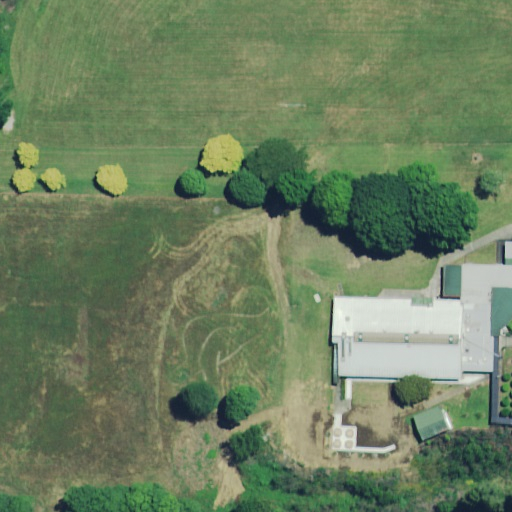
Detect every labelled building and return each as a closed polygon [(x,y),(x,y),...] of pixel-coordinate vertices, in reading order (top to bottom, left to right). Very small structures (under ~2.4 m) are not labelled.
[(338,253),(309,238),(298,260),(327,275),(338,253)] [(444,301),(335,301),(335,382),(463,382),(463,370),(496,370),(496,335),(508,325),(511,317),(511,241),(504,241),(505,266),(444,265),(444,301)] [(389,255),(344,252),(343,279),(387,281),(389,255)] [(434,282),(434,257),(397,256),(397,281),(434,282)] [(412,415),(422,441),(451,429),(441,404),(412,415)]
